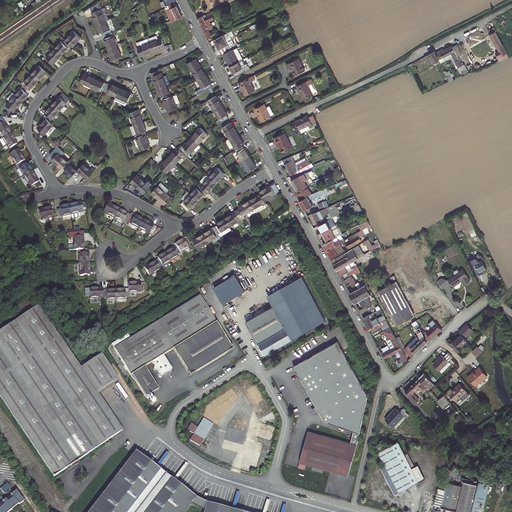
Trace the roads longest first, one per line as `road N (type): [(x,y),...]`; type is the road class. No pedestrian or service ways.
road 1 (residential): [(255,135),(511,6)]
road 2 (residential): [(173,442),(177,410),(252,358),(285,418),(269,487)]
road 3 (residential): [(386,375),(274,168)]
road 4 (residential): [(59,192),(32,147),(28,115),(67,66),(98,63)]
road 5 (residential): [(511,313),(486,301),(402,375),(386,375)]
road 6 (unclassified): [(386,375),(352,509)]
road 7 (residential): [(178,223),(106,190),(59,192)]
